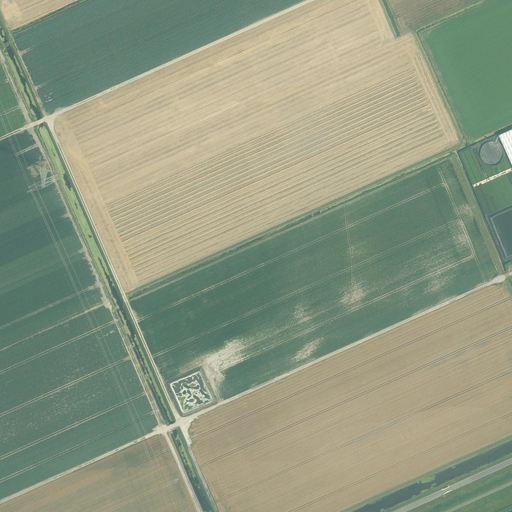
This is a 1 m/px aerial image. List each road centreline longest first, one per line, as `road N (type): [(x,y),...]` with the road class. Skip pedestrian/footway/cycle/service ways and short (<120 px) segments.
road 1 (track): [(511,273),(176,423)]
road 2 (track): [(310,0),(0,139)]
road 3 (track): [(0,502),(176,423)]
road 4 (unclassified): [(398,511),(511,460)]
